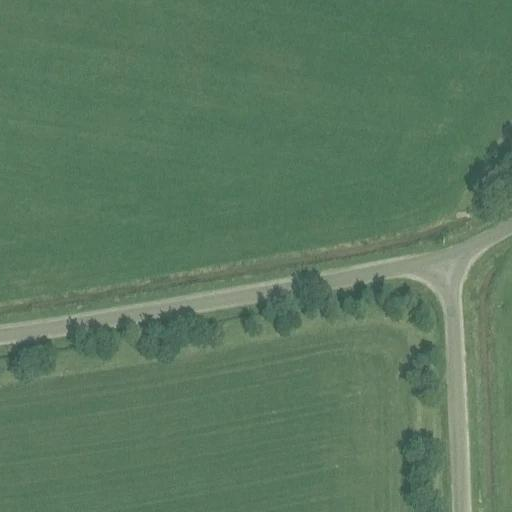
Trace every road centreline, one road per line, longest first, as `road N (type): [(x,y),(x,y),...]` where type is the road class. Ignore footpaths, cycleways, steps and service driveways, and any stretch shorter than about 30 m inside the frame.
road 1 (unclassified): [(0,335),(443,259)]
road 2 (unclassified): [(464,511),(443,259)]
